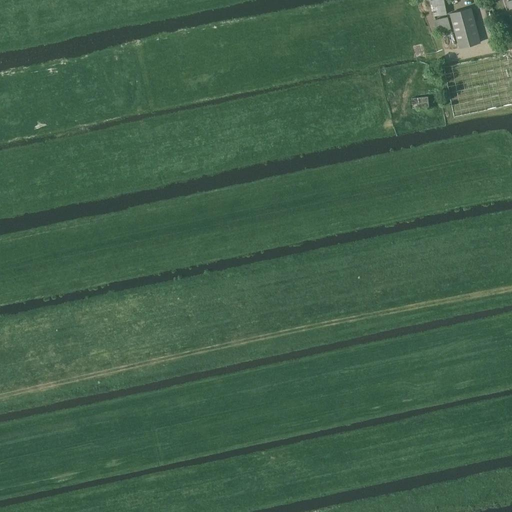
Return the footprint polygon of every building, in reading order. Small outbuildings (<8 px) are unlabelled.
[(447,14),(443,0),(433,0),(431,0),(434,16),(447,14)] [(459,47),(480,42),(471,7),(450,13),(459,47)] [(438,31),(451,28),(447,16),(435,19),(438,31)] [(511,52),(443,66),(454,117),(511,104),(511,52)] [(428,96),(411,98),(413,109),(429,107),(428,96)]
